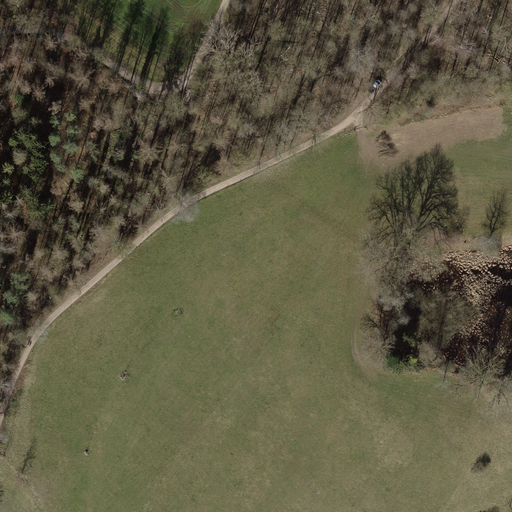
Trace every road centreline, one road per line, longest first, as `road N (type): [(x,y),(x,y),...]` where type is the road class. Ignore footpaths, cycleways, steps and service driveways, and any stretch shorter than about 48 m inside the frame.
road 1 (track): [(0,420),(34,337),(76,297),(180,206),(353,118),(458,0)]
road 2 (track): [(0,328),(412,0)]
road 3 (track): [(227,0),(184,81),(170,88),(140,83),(51,30),(0,32)]
